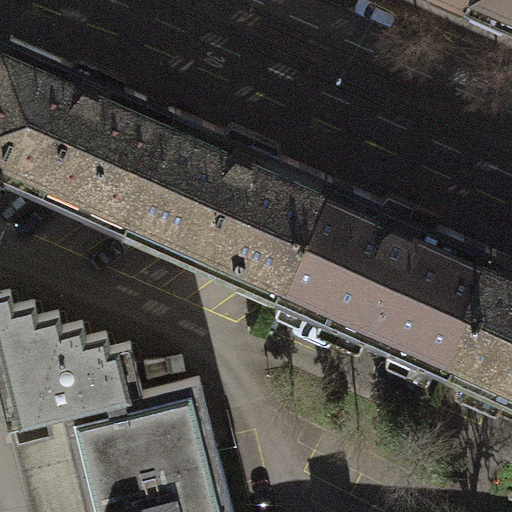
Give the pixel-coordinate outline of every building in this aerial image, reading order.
[(511,0),(470,0),(468,6),(511,24),(511,0)] [(0,172),(124,227),(176,107),(0,31),(0,172)] [(275,292),(327,173),(176,107),(124,227),(275,292)] [(469,299),(491,247),(327,173),(275,292),(448,370),(478,303),(469,299)] [(478,303),(448,370),(511,398),(511,256),(491,247),(469,299),(478,303)] [(0,290),(0,391),(8,424),(139,392),(131,341),(110,346),(106,330),(88,335),(84,320),(63,325),(59,309),(40,314),(35,298),(15,303),(11,287),(0,290)] [(139,392),(8,424),(29,511),(233,511),(200,376),(139,392)]
